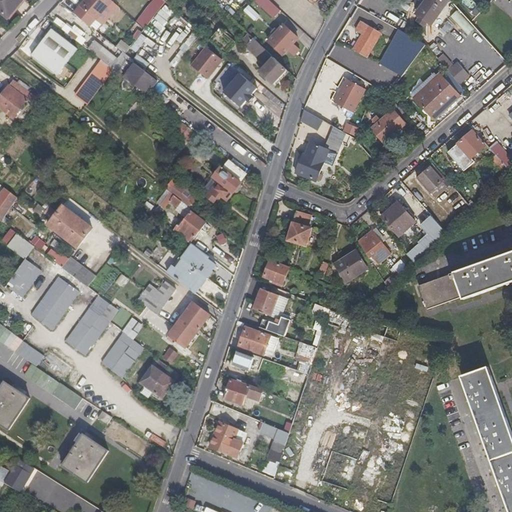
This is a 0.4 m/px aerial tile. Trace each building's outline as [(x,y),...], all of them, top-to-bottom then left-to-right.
[(0,0),(0,11),(8,18),(23,0),(0,0)] [(95,20),(111,1),(110,0),(83,0),(78,6),(95,20)] [(273,15),(279,10),(268,0),(257,0),(273,15)] [(431,23),(446,0),(425,0),(424,3),(420,0),(417,5),(421,7),(417,13),(431,23)] [(254,22),(260,16),(249,5),(243,11),(254,22)] [(168,6),(148,27),(156,36),(176,15),(168,6)] [(459,10),(451,17),(468,35),(475,28),(459,10)] [(81,45),(88,36),(70,21),(62,29),(81,45)] [(363,35),(369,26),(362,22),(356,31),(363,35)] [(186,24),(176,35),(189,47),(199,36),(186,24)] [(282,24),(267,40),(282,53),(297,38),(282,24)] [(205,26),(200,32),(223,53),(234,41),(218,27),(213,33),(205,26)] [(382,33),(369,26),(363,35),(356,48),(369,56),(382,33)] [(74,48),(48,27),(27,53),(54,74),(74,48)] [(399,29),(381,64),(406,77),(425,43),(399,29)] [(272,83),(286,68),(248,33),(239,42),(265,66),(259,72),(272,83)] [(126,53),(131,46),(122,40),(117,47),(126,53)] [(191,67),(211,79),(224,58),(204,46),(191,67)] [(449,69),(454,64),(444,53),(439,58),(449,69)] [(76,97),(91,106),(113,68),(99,59),(76,97)] [(215,108),(221,100),(176,61),(168,72),(202,100),(204,99),(215,108)] [(123,77),(141,91),(145,94),(156,81),(133,63),(123,77)] [(450,72),(461,84),(471,75),(461,63),(450,72)] [(238,73),(221,92),(238,106),(255,87),(238,73)] [(416,98),(425,108),(428,112),(436,119),(462,95),(443,74),(416,98)] [(336,101),(348,77),(345,75),(332,98),(336,101)] [(368,88),(348,77),(336,101),(355,111),(368,88)] [(14,80),(0,98),(0,108),(12,118),(27,99),(24,96),(27,90),(14,80)] [(396,107),(398,104),(392,97),(389,100),(396,107)] [(322,118),(304,109),(302,118),(316,127),(322,118)] [(378,115),(373,119),(376,124),(372,127),(384,142),(406,123),(394,109),(382,119),(378,115)] [(190,140),(195,133),(176,119),(175,121),(178,123),(174,128),(190,140)] [(356,135),(359,127),(350,124),(347,132),(356,135)] [(487,145),(474,129),(449,151),(464,170),(475,161),(472,158),(487,145)] [(339,154),(313,143),(307,155),(305,154),(297,174),(317,182),(325,163),(334,167),(339,154)] [(511,164),(500,151),(496,154),(511,173),(511,164)] [(511,174),(511,173),(496,154),(490,160),(507,179),(511,174)] [(228,159),(222,168),(239,181),(246,173),(228,159)] [(418,178),(431,167),(428,164),(416,175),(418,178)] [(213,185),(214,185),(205,196),(213,201),(218,195),(225,201),(232,192),(235,192),(240,186),(239,181),(222,168),(221,167),(212,176),(208,173),(205,177),(206,179),(207,180),(207,182),(212,185),(213,185)] [(443,181),(431,167),(418,178),(430,192),(443,181)] [(401,184),(396,190),(413,209),(419,204),(401,184)] [(171,192),(170,193),(181,202),(189,207),(194,201),(175,186),(173,189),(171,188),(169,190),(171,192)] [(421,186),(413,193),(427,209),(434,203),(421,186)] [(176,208),(181,202),(170,193),(169,193),(159,206),(163,208),(168,201),(176,208)] [(16,203),(19,199),(12,194),(9,197),(16,203)] [(0,198),(0,219),(1,221),(16,203),(9,197),(5,202),(0,198)] [(416,222),(398,201),(381,217),(399,236),(416,222)] [(474,209),(470,205),(443,229),(447,234),(474,209)] [(61,206),(47,225),(77,248),(91,229),(61,206)] [(158,207),(153,214),(157,217),(162,210),(158,207)] [(187,209),(172,228),(191,243),(195,239),(193,237),(204,223),(187,209)] [(312,216),(298,211),(288,241),(307,247),(307,245),(313,246),(316,234),(311,232),(312,229),(309,228),(312,216)] [(6,246),(17,233),(11,228),(1,241),(6,246)] [(374,230),(359,242),(369,257),(372,254),(379,262),(392,252),(374,230)] [(17,253),(27,240),(17,233),(6,246),(17,253)] [(39,239),(34,246),(40,250),(45,243),(39,239)] [(429,251),(436,244),(433,240),(426,247),(429,251)] [(192,244),(181,258),(205,276),(209,279),(214,273),(210,270),(214,265),(206,258),(208,256),(192,244)] [(358,251),(337,265),(349,283),(369,269),(358,251)] [(511,252),(419,286),(427,309),(463,297),(464,300),(511,283),(511,252)] [(62,267),(88,287),(96,277),(70,257),(62,267)] [(192,292),(205,276),(181,258),(169,275),(192,292)] [(25,259),(14,273),(30,285),(40,271),(25,259)] [(289,267),(270,259),(264,276),(271,278),(270,281),(277,284),(278,281),(284,283),(289,267)] [(324,279),(329,264),(321,262),(317,277),(324,279)] [(106,292),(120,273),(114,268),(100,287),(106,292)] [(388,286),(401,275),(397,270),(384,280),(388,286)] [(30,285),(14,273),(5,285),(20,297),(30,285)] [(59,276),(55,281),(75,296),(79,291),(59,276)] [(52,329),(75,296),(55,281),(31,314),(52,329)] [(155,313),(173,289),(163,281),(145,305),(155,313)] [(280,293),(262,287),(254,309),(273,315),(280,293)] [(362,303),(364,297),(353,292),(350,299),(362,303)] [(90,307),(101,315),(110,303),(99,295),(90,307)] [(192,303),(168,334),(174,338),(184,346),(208,314),(192,302),(192,303)] [(85,355),(110,322),(101,315),(90,307),(65,341),(85,355)] [(286,443),(278,467),(291,471),(344,314),(331,309),(318,347),(313,363),(309,374),(299,406),(289,434),(286,443)] [(130,327),(136,320),(133,318),(128,325),(130,327)] [(278,325),(263,319),(262,326),(277,331),(278,325)] [(0,339),(15,350),(23,340),(23,338),(0,322),(0,339)] [(348,489),(401,330),(376,324),(323,481),(348,489)] [(272,334),(247,326),(240,347),(265,355),(272,334)] [(102,362),(120,375),(137,352),(119,339),(102,362)] [(392,504),(446,342),(433,339),(379,500),(392,504)] [(15,350),(32,362),(37,365),(44,355),(23,340),(15,350)] [(417,341),(408,370),(418,373),(427,345),(417,341)] [(170,347),(163,358),(174,364),(180,353),(170,347)] [(138,353),(137,352),(120,375),(121,377),(138,353)] [(255,357),(238,352),(235,360),(233,360),(231,365),(236,367),(237,365),(252,370),(255,357)] [(162,398),(180,374),(158,357),(139,382),(162,398)] [(269,372),(273,361),(265,358),(261,368),(269,372)] [(309,374),(313,363),(303,360),(300,370),(309,374)] [(79,401),(83,396),(37,365),(32,362),(29,367),(24,373),(75,407),(79,401)] [(511,511),(511,434),(488,367),(462,376),(479,425),(509,511),(511,511)] [(242,384),(242,381),(233,377),(225,399),(245,406),(248,398),(260,402),(264,391),(242,384)] [(30,398),(5,380),(0,387),(0,422),(9,429),(30,398)] [(111,415),(101,409),(98,414),(96,416),(106,423),(107,421),(111,415)] [(230,454),(236,439),(239,430),(221,421),(210,446),(230,454)] [(260,431),(286,443),(289,434),(263,423),(260,431)] [(74,446),(70,452),(62,463),(87,480),(108,449),(83,432),(74,446)] [(244,442),(236,439),(230,454),(238,457),(244,442)] [(16,460),(6,486),(26,493),(35,467),(16,460)] [(0,467),(0,481),(2,483),(8,472),(0,467)] [(290,484),(292,479),(279,474),(276,479),(290,484)] [(335,493),(334,498),(348,503),(350,497),(335,493)] [(193,510),(197,502),(188,498),(184,507),(193,510)]
